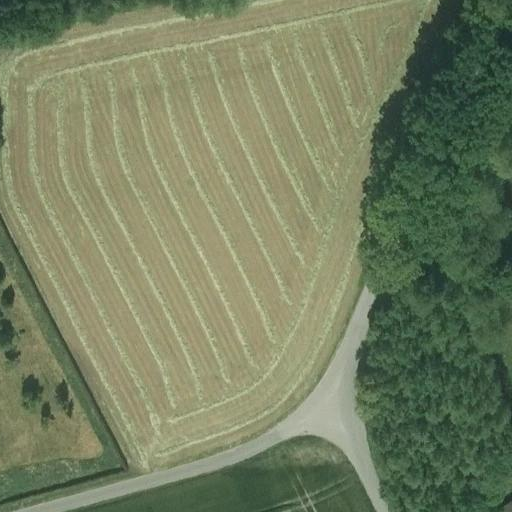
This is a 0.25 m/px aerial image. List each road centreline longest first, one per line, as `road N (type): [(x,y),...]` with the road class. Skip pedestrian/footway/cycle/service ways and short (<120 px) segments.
road 1 (unclassified): [(336,401),(380,269),(502,0)]
road 2 (unclassified): [(336,401),(213,464),(41,511)]
road 3 (unclassified): [(385,511),(336,401)]
